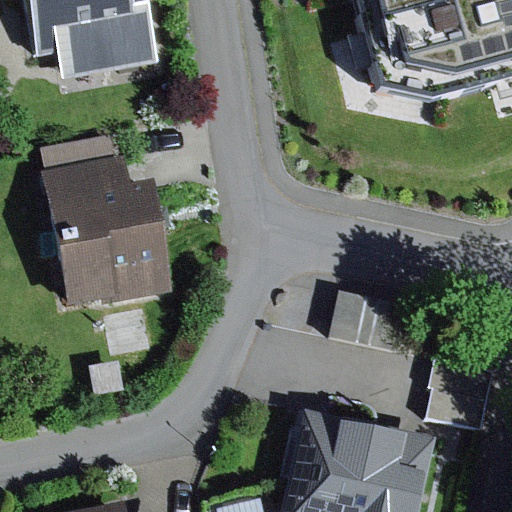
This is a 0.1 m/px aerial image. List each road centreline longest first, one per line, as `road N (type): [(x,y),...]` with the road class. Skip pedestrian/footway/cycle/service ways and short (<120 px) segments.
road 1 (residential): [(254,223),(256,266),(214,381),(191,416),(148,434),(0,460)]
road 2 (residential): [(511,282),(254,223)]
road 3 (residential): [(254,223),(221,0)]
